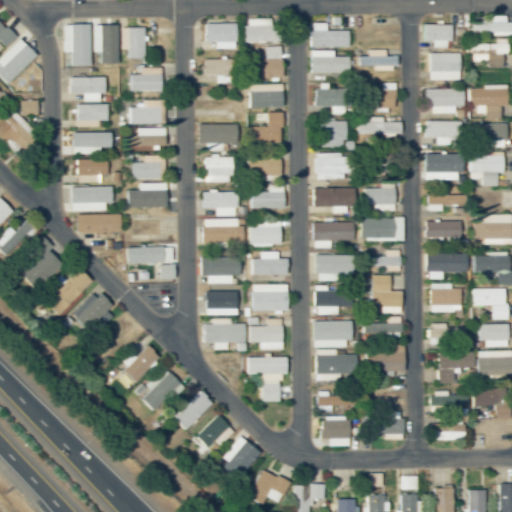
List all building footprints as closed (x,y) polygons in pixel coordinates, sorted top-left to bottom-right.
[(505,15),(477,16),(478,23),(469,23),(469,35),(506,34),(505,15)] [(446,25),(418,24),(418,41),(428,41),(428,48),(445,48),(446,25)] [(0,47),(2,49),(13,38),(0,25),(0,47)] [(231,25),(201,25),(201,43),(231,43),(231,25)] [(241,25),(241,42),(272,42),(272,25),(241,25)] [(141,58),(141,27),(124,27),(124,58),(141,58)] [(345,47),(345,31),(306,31),(306,47),(345,47)] [(466,62),(484,62),(485,67),(499,67),(498,54),(502,54),(502,39),(491,39),(491,44),(465,45),(466,62)] [(277,79),(278,49),(263,49),(263,60),(246,60),(246,79),(277,79)] [(382,50),(364,49),(364,56),(355,56),(354,66),(377,67),(377,70),(391,71),(391,56),(382,55),(382,50)] [(424,81),(455,80),(454,52),(424,53),(424,81)] [(345,57),(307,57),(307,74),(345,74),(345,57)] [(230,76),(230,59),(200,59),(200,76),(230,76)] [(8,79),(17,89),(37,70),(27,60),(8,79)] [(128,74),(128,92),(158,92),(158,74),(128,74)] [(101,78),(66,78),(66,94),(101,94),(101,78)] [(391,83),(377,82),(377,90),(362,89),(361,108),(390,109),(391,83)] [(496,119),(495,106),(503,106),(502,84),(478,84),(478,88),(463,88),(464,106),(472,106),(472,113),(480,113),(480,119),(496,119)] [(423,114),(450,113),(450,106),(459,106),(458,88),(423,89),(423,114)] [(279,89),(246,89),(246,108),(279,108),(279,89)] [(310,89),(310,107),(346,107),(346,89),(310,89)] [(14,100),(15,115),(33,115),(32,100),(14,100)] [(126,103),(126,124),(159,124),(159,103),(126,103)] [(104,122),(104,105),(73,105),(73,122),(104,122)] [(0,138),(17,154),(33,137),(3,109),(0,112),(0,138)] [(278,144),(278,112),(263,112),(263,126),(245,126),(245,144),(278,144)] [(379,122),(379,117),(365,117),(365,124),(353,124),(353,134),(397,133),(397,122),(379,122)] [(316,147),(342,147),(342,121),(316,121),(316,147)] [(445,145),(445,138),(455,138),(455,121),(420,121),(420,138),(431,138),(431,144),(445,145)] [(502,123),(468,124),(469,140),(502,139),(502,123)] [(233,124),(194,124),(194,143),(233,143),(233,124)] [(81,147),(106,147),(106,133),(81,133),(81,147)] [(311,174),(346,173),(345,157),(336,157),(336,152),(310,153),(311,174)] [(492,186),(492,172),(498,173),(498,153),(465,153),(465,180),(479,180),(479,186),(492,186)] [(160,180),(160,157),(140,157),(140,163),(126,163),(126,180),(160,180)] [(200,182),(228,182),(228,157),(200,157),(200,182)] [(277,158),(243,158),(243,178),(277,178),(277,158)] [(104,160),(73,160),(73,179),(104,179),(104,160)] [(360,205),(370,205),(370,210),(390,211),(390,183),(376,183),(376,188),(360,188),(360,205)] [(350,187),(314,188),(315,206),(328,206),(328,214),(342,213),(341,206),(351,206),(350,187)] [(438,205),(462,205),(462,196),(441,196),(441,189),(423,189),(423,212),(439,212),(438,205)] [(197,191),(197,209),(233,209),(233,191),(197,191)] [(247,192),(247,209),(280,209),(280,192),(247,192)] [(508,214),(472,215),(472,239),(480,239),(480,245),(508,245),(508,214)] [(116,233),(116,215),(73,215),(73,233),(116,233)] [(400,218),(356,217),(355,238),(400,239),(400,218)] [(0,254),(3,257),(31,229),(20,218),(0,238),(0,254)] [(164,238),(164,220),(122,220),(122,238),(164,238)] [(422,222),(422,238),(459,237),(458,221),(422,222)] [(309,248),(326,248),(326,241),(350,241),(350,223),(310,222),(309,248)] [(198,223),(198,243),(238,243),(238,223),(198,223)] [(246,246),(276,246),(276,223),(246,223),(246,246)] [(25,246),(36,257),(47,246),(36,235),(25,246)] [(395,250),(381,250),(381,256),(364,256),(364,266),(383,266),(383,271),(396,271),(395,250)] [(470,272),(494,273),(493,285),(510,285),(510,271),(505,271),(505,252),(485,252),(485,256),(470,256),(470,272)] [(439,272),(464,272),(465,254),(423,254),(422,279),(439,279),(439,272)] [(236,257),(197,257),(197,277),(236,277),(236,257)] [(283,258),(247,258),(247,275),(283,275),(283,258)] [(154,265),(155,279),(171,279),(170,265),(154,265)] [(40,303),(54,316),(87,280),(72,268),(40,303)] [(385,275),(366,275),(365,306),(377,306),(376,312),(396,313),(397,291),(385,291),(385,275)] [(426,312),(457,312),(457,288),(448,288),(448,283),(426,284),(426,312)] [(247,311),(283,311),(283,285),(247,285),(247,311)] [(333,306),(348,306),(348,288),(310,288),(310,315),(333,314),(333,306)] [(503,289),(468,289),(468,306),(488,306),(488,320),(503,320),(503,289)] [(107,307),(90,290),(68,312),(89,332),(106,315),(103,311),(107,307)] [(382,338),(397,338),(398,316),(383,316),(383,323),(372,323),(372,333),(382,333),(382,338)] [(118,321),(109,327),(112,333),(97,341),(103,352),(128,338),(118,321)] [(442,328),(442,323),(426,324),(426,344),(452,344),(451,339),(463,338),(463,328),(442,328)] [(481,341),(481,347),(504,346),(503,324),(474,325),(474,341),(481,341)] [(199,343),(240,343),(240,325),(199,325),(199,343)] [(245,343),(257,343),(257,348),(279,348),(279,326),(245,326),(245,343)] [(400,345),(378,344),(378,352),(360,352),(360,372),(389,372),(389,371),(400,372),(400,345)] [(125,351),(114,364),(132,381),(154,356),(142,345),(131,356),(125,351)] [(310,378),(342,380),(342,369),(350,369),(351,355),(331,354),(331,349),(311,348),(310,378)] [(470,351),(433,352),(434,384),(451,383),(450,368),(470,368),(470,351)] [(474,351),(473,377),(511,377),(511,351),(474,351)] [(282,357),(243,357),(243,375),(282,375),(282,357)] [(140,385),(145,390),(137,399),(148,411),(176,384),(159,366),(140,385)] [(276,384),(257,384),(257,402),(276,402),(276,384)] [(469,405),(493,404),(493,388),(469,389),(469,405)] [(168,417),(183,431),(208,403),(194,390),(168,417)] [(425,405),(464,404),(464,395),(444,395),(444,392),(425,393),(425,405)] [(314,396),(313,405),(346,406),(347,397),(314,396)] [(491,419),(506,418),(505,405),(490,406),(491,419)] [(397,411),(371,412),(372,435),(379,434),(379,440),(398,439),(397,411)] [(214,445),(229,431),(215,415),(192,436),(203,448),(211,441),(214,445)] [(345,447),(345,416),(317,416),(317,438),(324,438),(324,446),(345,447)] [(428,440),(461,441),(461,424),(428,423),(428,440)] [(284,483),(258,469),(243,497),(258,505),(262,496),(274,503),(284,483)] [(378,473),(364,473),(364,487),(378,486),(378,473)] [(511,511),(511,483),(494,483),(494,511),(511,511)] [(319,485),(289,484),(287,511),(305,511),(306,499),(319,500),(319,485)] [(428,511),(447,511),(447,488),(429,488),(428,511)] [(480,511),(480,490),(464,490),(464,511),(480,511)] [(362,511),(380,511),(385,511),(385,502),(379,502),(379,494),(362,495),(362,511)] [(412,511),(413,494),(397,494),(396,511),(412,511)] [(351,511),(352,499),(332,499),(331,511),(351,511)]
